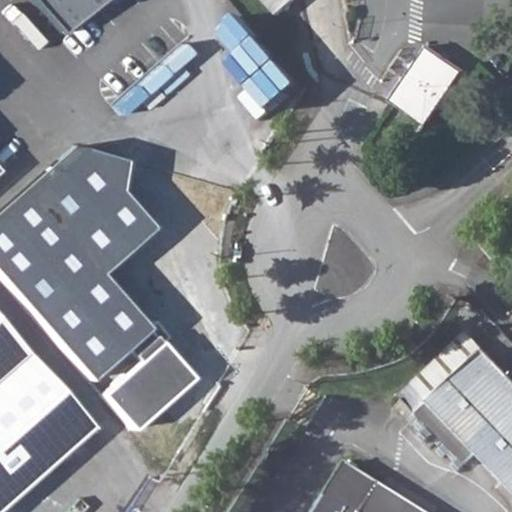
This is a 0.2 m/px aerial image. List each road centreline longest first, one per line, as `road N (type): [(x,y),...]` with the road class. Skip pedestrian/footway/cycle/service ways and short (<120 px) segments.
road 1 (residential): [(301,327),(347,339),(390,320),(411,277),(409,254),(384,214),(339,200),(298,214),(273,250)]
road 2 (unknown): [(273,250),(235,193),(187,0)]
road 3 (residential): [(186,511),(301,327)]
road 4 (unknown): [(449,511),(381,450),(351,449),(326,459),(293,511)]
road 5 (unknown): [(0,301),(135,455)]
road 6 (unknown): [(400,232),(511,149)]
road 7 (unknown): [(409,254),(471,294),(511,334)]
